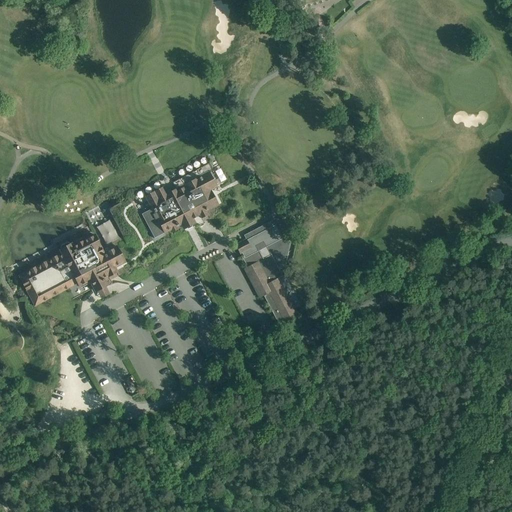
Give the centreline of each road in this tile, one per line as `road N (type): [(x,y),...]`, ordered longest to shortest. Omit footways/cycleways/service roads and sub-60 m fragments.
road 1 (unclassified): [(0,475),(511,241)]
road 2 (unclassified): [(455,511),(511,348)]
